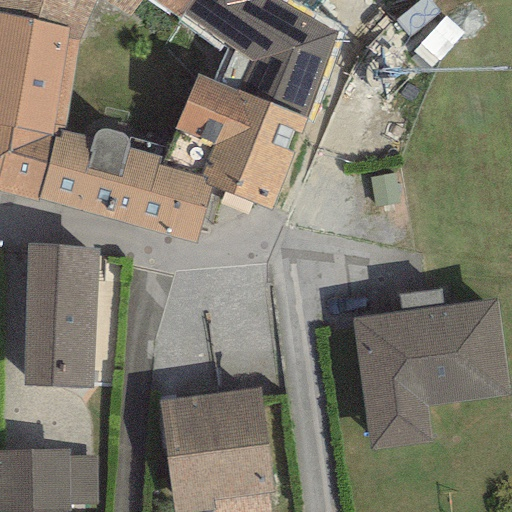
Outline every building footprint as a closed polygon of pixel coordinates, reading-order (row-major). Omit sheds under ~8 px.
[(0,0),(0,13),(66,27),(65,40),(76,41),(94,1),(128,17),(140,0),(0,0)] [(191,0),(149,0),(178,19),(182,14),(191,0)] [(191,0),(182,14),(228,46),(209,82),(306,120),(336,35),(275,0),(191,0)] [(66,27),(0,13),(0,190),(36,197),(55,130),(61,131),(76,41),(65,40),(66,27)] [(209,82),(195,75),(161,158),(158,164),(210,182),(208,189),(267,208),(306,120),(209,82)] [(36,197),(193,242),(208,189),(210,182),(158,164),(161,158),(124,147),(127,142),(119,136),(104,131),(96,131),(91,138),(61,131),(55,130),(36,197)] [(96,247),(25,244),(25,246),(20,386),(90,389),(96,247)] [(396,295),(398,312),(442,307),(440,290),(396,295)] [(398,312),(350,319),(367,450),(429,442),(424,405),(506,395),(495,301),(442,307),(398,312)] [(258,389),(158,402),(171,511),(208,511),(210,511),(267,511),(265,494),(271,493),(258,389)] [(66,449),(0,450),(0,511),(68,511),(68,505),(66,456),(66,449)] [(94,455),(66,456),(68,505),(96,504),(94,455)]
